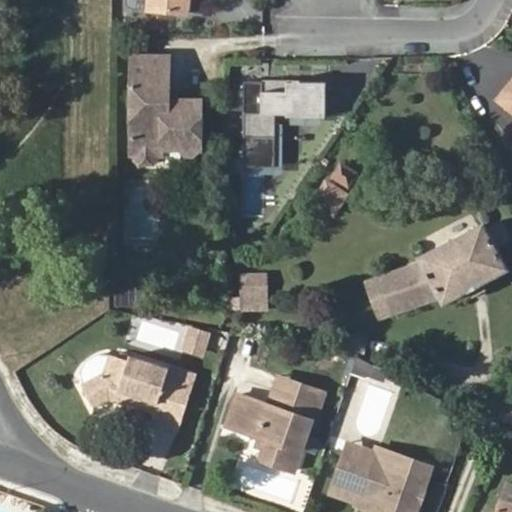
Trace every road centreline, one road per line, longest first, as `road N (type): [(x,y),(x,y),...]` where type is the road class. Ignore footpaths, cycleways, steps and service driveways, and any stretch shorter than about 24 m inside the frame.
road 1 (residential): [(491,0),(461,29),(308,31)]
road 2 (unknown): [(308,31),(170,37)]
